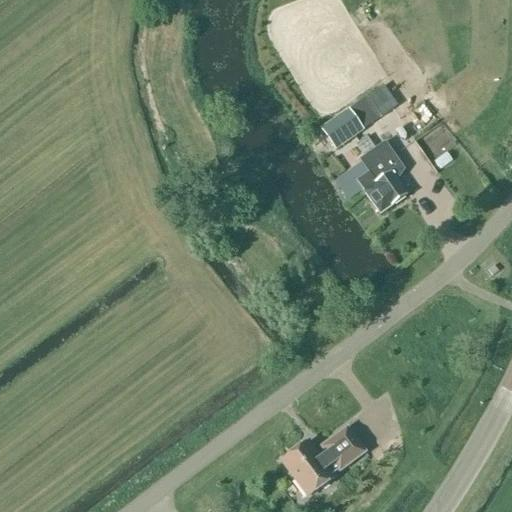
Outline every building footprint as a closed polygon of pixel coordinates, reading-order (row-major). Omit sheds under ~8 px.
[(393,109),(379,89),(367,97),(381,117),(393,109)] [(364,133),(348,110),(322,124),(328,134),(325,137),(336,153),(364,133)] [(357,182),(380,216),(406,197),(391,175),(402,167),(385,143),(359,161),(368,174),(357,182)] [(480,280),(487,274),(481,267),(474,273),(480,280)] [(308,443),(281,462),(308,498),(334,479),(332,476),(339,471),(339,472),(364,454),(347,430),(322,448),(324,452),(318,456),(308,443)]
